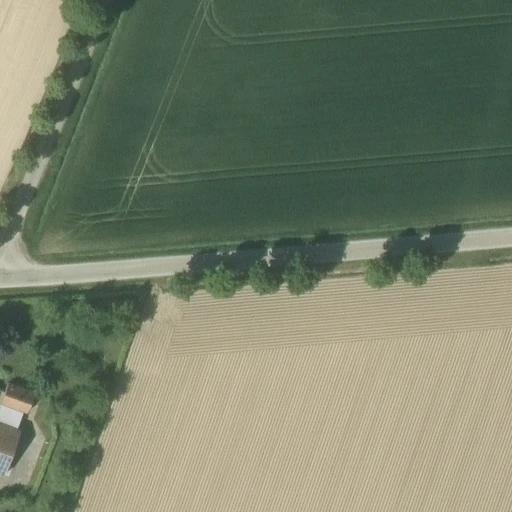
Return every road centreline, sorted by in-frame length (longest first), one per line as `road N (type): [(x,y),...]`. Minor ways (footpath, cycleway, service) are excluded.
road 1 (unclassified): [(511,238),(0,283)]
road 2 (unclassified): [(0,283),(113,0)]
